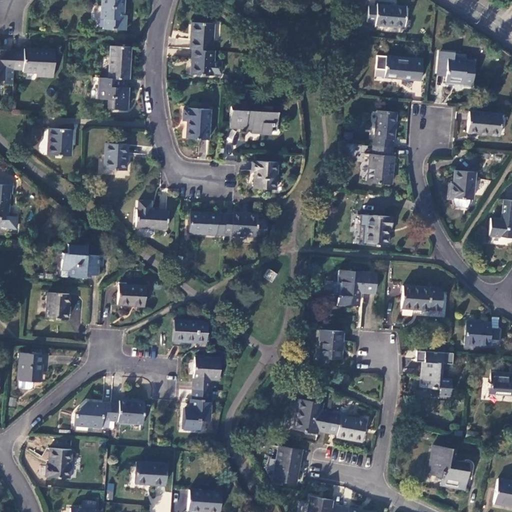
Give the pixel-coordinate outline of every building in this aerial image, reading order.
[(123,0),(101,0),(101,19),(104,19),(104,30),(126,30),(126,15),(124,15),(123,0)] [(406,6),(377,3),(376,7),(368,6),(366,22),(375,23),(374,25),(404,28),(406,6)] [(213,23),(191,22),(189,50),(192,50),(212,52),(212,50),(211,50),(213,23)] [(130,47),(110,46),(108,79),(122,80),(128,81),(130,47)] [(23,53),(14,52),(13,69),(23,70),(23,72),(36,73),(36,75),(53,76),(54,51),(23,49),(23,53)] [(6,51),(0,50),(0,81),(5,82),(4,85),(13,85),(13,69),(14,52),(6,52),(6,51)] [(221,62),(213,61),(213,52),(212,52),(192,50),(190,74),(212,76),(212,74),(221,74),(221,62)] [(453,54),(438,53),(436,72),(445,73),(445,77),(445,83),(454,83),(462,84),(462,87),(472,87),(474,63),(461,61),(461,59),(453,58),(453,54)] [(375,69),(384,70),(384,77),(420,81),(422,59),(386,56),(376,55),(375,69)] [(108,79),(99,79),(98,99),(108,99),(113,100),(113,109),(127,110),(128,88),(121,87),(122,80),(108,79)] [(461,90),(462,87),(462,84),(454,83),(453,89),(455,91),(460,92),(461,90)] [(210,109),(183,108),(182,120),(187,121),(185,139),(208,140),(210,109)] [(246,109),(230,108),(229,127),(251,128),(250,132),(260,133),(260,135),(271,136),(272,127),(275,127),(276,115),(263,114),(264,109),(252,108),(252,113),(246,113),(246,109)] [(396,112),(376,111),(374,145),(392,147),(392,139),(393,139),(396,112)] [(500,114),(468,111),(466,133),(499,135),(500,114)] [(71,129),(49,128),(47,155),(70,156),(71,129)] [(126,144),(105,143),(104,169),(125,170),(126,144)] [(392,147),(374,145),(374,154),(369,154),(367,182),(392,185),(394,155),(391,154),(392,147)] [(277,162),(252,160),(251,171),(254,171),(253,188),(275,190),(277,162)] [(475,173),(454,171),(453,184),(450,184),(449,199),(453,199),(453,201),(455,206),(466,207),(468,202),(468,199),(472,200),(475,173)] [(0,224),(5,225),(5,227),(14,228),(16,216),(7,215),(9,195),(11,195),(12,186),(0,184),(0,224)] [(511,200),(501,200),(500,220),(489,219),(488,237),(511,238),(511,200)] [(150,201),(138,201),(137,209),(136,209),(135,227),(166,229),(167,211),(150,210),(150,201)] [(224,214),(189,212),(188,233),(222,235),(224,214)] [(231,214),(224,214),(222,235),(222,240),(226,240),(226,233),(230,233),(230,235),(254,236),(254,239),(264,240),(265,218),(256,217),(256,215),(231,213),(231,214)] [(375,216),(367,216),(365,244),(387,246),(388,226),(391,227),(392,217),(375,215),(375,216)] [(87,246),(69,244),(68,253),(63,252),(60,277),(67,277),(67,276),(84,278),(85,274),(98,275),(98,266),(100,255),(87,254),(87,246)] [(276,275),(267,270),(262,278),(271,283),(276,275)] [(375,273),(338,270),(337,281),(333,280),(332,290),(331,289),(331,293),(336,293),(336,304),(348,305),(348,304),(357,304),(358,292),(374,293),(375,273)] [(145,286),(118,285),(117,304),(144,306),(145,286)] [(400,308),(428,310),(428,309),(440,310),(442,288),(429,287),(429,288),(402,286),(400,308)] [(69,294),(48,292),(46,318),(67,320),(69,294)] [(207,322),(174,320),(173,340),(205,342),(207,322)] [(473,321),(465,321),(464,344),(497,346),(498,330),(490,330),(490,324),(473,323),(473,321)] [(342,331),(319,329),(318,341),(320,341),(318,358),(340,359),(342,331)] [(42,354),(20,353),(18,380),(38,382),(39,372),(41,372),(42,354)] [(219,359),(193,358),(191,390),(212,392),(213,381),(217,381),(219,359)] [(442,362),(422,361),(420,387),(439,389),(439,396),(449,396),(450,379),(441,378),(442,362)] [(511,371),(490,370),(488,390),(511,392),(511,371)] [(212,392),(191,390),(189,410),(183,410),(182,430),(199,431),(200,421),(210,421),(212,392)] [(118,403),(110,403),(109,425),(114,426),(114,422),(117,422),(117,424),(142,426),(144,402),(119,400),(118,403)] [(322,404),(298,400),(293,430),(317,434),(317,432),(326,433),(330,413),(321,411),(322,404)] [(110,403),(86,401),(75,413),(73,426),(100,430),(100,429),(108,430),(109,425),(110,403)] [(340,415),(330,413),(326,433),(336,435),(336,437),(362,441),(365,420),(340,416),(340,415)] [(454,449),(432,445),(427,474),(441,476),(439,484),(464,489),(467,466),(453,464),(454,449)] [(301,451),(278,447),(273,479),(292,482),(295,461),(299,462),(301,451)] [(71,450),(49,448),(48,464),(46,464),(45,476),(47,476),(47,477),(69,478),(71,450)] [(166,464),(135,462),(134,483),(164,485),(166,464)] [(511,482),(497,479),(492,502),(511,505),(511,482)] [(154,511),(170,511),(172,492),(162,491),(162,487),(156,486),(154,511)] [(219,511),(221,492),(188,489),(187,510),(215,511),(219,511)] [(340,511),(341,506),(331,505),(332,500),(310,496),(307,511),(340,511)]
